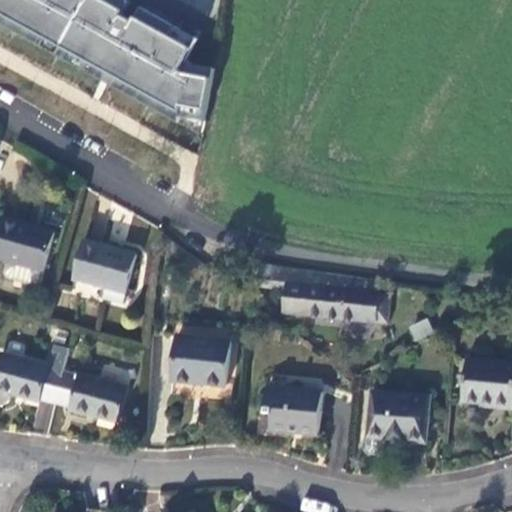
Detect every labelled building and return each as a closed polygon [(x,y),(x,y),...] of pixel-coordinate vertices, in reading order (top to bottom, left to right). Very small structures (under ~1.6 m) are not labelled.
[(0,0),(0,14),(210,128),(219,63),(191,54),(202,33),(142,0),(0,0)] [(55,235),(1,219),(0,222),(0,261),(8,264),(45,274),(55,235)] [(137,256),(83,241),(73,281),(127,295),(137,256)] [(379,280),(256,262),(253,287),(288,293),(285,311),(393,327),(397,295),(377,292),(379,280)] [(45,274),(8,264),(6,273),(9,278),(37,286),(42,283),(45,274)] [(438,334),(432,319),(412,327),(419,342),(438,334)] [(350,327),(342,329),(345,336),(352,334),(350,327)] [(231,343),(180,337),(175,382),(226,388),(231,343)] [(70,349),(56,346),(50,367),(2,355),(0,360),(0,405),(5,407),(10,403),(12,395),(40,403),(41,400),(56,404),(64,373),(70,349)] [(511,364),(471,360),(466,403),(495,406),(496,409),(511,409),(511,364)] [(77,377),(64,373),(56,404),(69,407),(69,410),(119,424),(128,388),(78,375),(77,377)] [(325,394),(270,389),(268,413),(276,414),(275,431),(321,436),(325,394)] [(386,450),(386,442),(408,444),(408,439),(426,440),(431,398),(375,392),(371,434),(367,434),(366,449),(371,454),(381,454),(386,450)]
